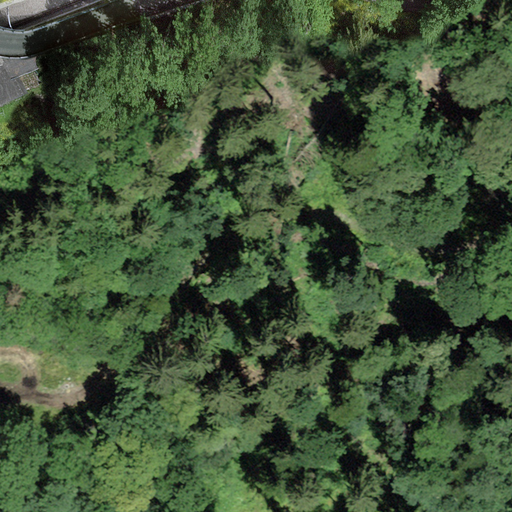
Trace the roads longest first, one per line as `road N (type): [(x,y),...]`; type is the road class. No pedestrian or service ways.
road 1 (track): [(0,375),(70,375),(119,358),(192,266),(256,219),(321,213),(429,247),(511,232)]
road 2 (unclassified): [(0,40),(29,42),(153,0)]
